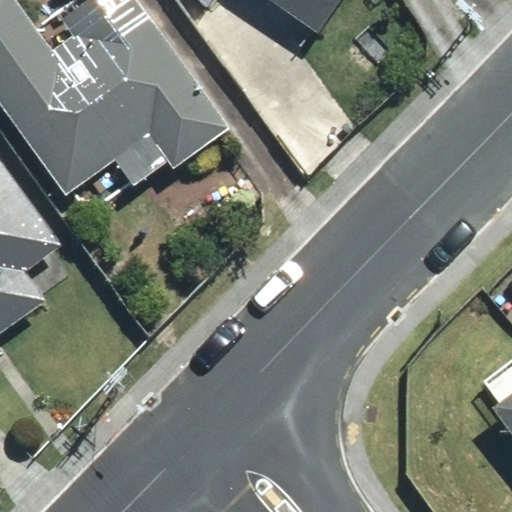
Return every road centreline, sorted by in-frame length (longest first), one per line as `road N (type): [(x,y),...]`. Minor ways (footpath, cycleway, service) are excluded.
road 1 (residential): [(219,416),(511,115)]
road 2 (residential): [(123,511),(219,416)]
road 3 (residential): [(219,416),(292,511)]
